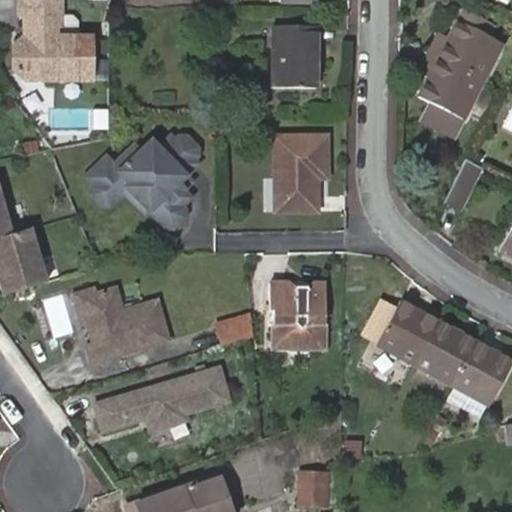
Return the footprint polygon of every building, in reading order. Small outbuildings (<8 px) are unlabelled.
[(58,1),(18,1),(18,16),(23,16),(22,29),(27,29),(26,42),(22,42),(21,42),(11,51),(11,72),(16,77),(46,77),(46,84),(88,84),(88,42),(74,42),(58,42),(58,20),(58,1)] [(426,56),(481,86),(500,48),(487,41),(494,29),(461,12),(448,40),(434,33),(423,55),(426,56)] [(69,20),(58,20),(58,42),(74,42),(74,25),(69,20)] [(316,90),(316,30),(272,29),(272,90),(316,90)] [(481,86),(426,56),(416,75),(425,80),(415,99),(427,105),(462,123),(481,86)] [(462,123),(427,105),(418,123),(453,141),(462,123)] [(105,161),(85,181),(93,189),(91,191),(91,199),(102,209),(109,209),(130,187),(140,197),(136,201),(155,219),(168,205),(176,212),(180,208),(188,199),(175,186),(194,167),(190,161),(194,155),(194,150),(184,139),(177,139),(173,143),(168,139),(156,151),(149,144),(129,164),(123,158),(113,169),(105,161)] [(312,175),(323,175),(322,140),(271,141),(271,216),(312,216),(313,182),(312,175)] [(459,209),(481,169),(466,161),(445,201),(459,209)] [(0,284),(5,299),(48,286),(31,230),(11,236),(0,195),(0,284)] [(183,219),(176,212),(168,205),(155,219),(165,230),(173,230),(183,219)] [(511,225),(497,254),(511,262),(511,225)] [(134,234),(117,240),(125,262),(142,255),(134,234)] [(80,314),(85,313),(84,309),(90,293),(92,293),(90,285),(73,289),(80,314)] [(285,355),(285,356),(306,357),(306,352),(323,353),(323,287),(311,286),(303,295),(291,295),(283,286),(265,286),(265,314),(270,315),(270,346),(286,346),(285,355)] [(84,309),(85,313),(93,344),(85,347),(89,363),(167,342),(156,300),(121,311),(114,287),(92,293),(90,293),(84,309)] [(50,338),(70,334),(63,294),(43,297),(50,338)] [(375,348),(412,367),(436,323),(400,304),(375,348)] [(251,340),(248,320),(215,330),(221,349),(251,340)] [(436,323),(412,367),(450,388),(474,344),(436,323)] [(511,365),(474,344),(450,388),(452,389),(487,408),(488,409),(511,365)] [(270,356),(285,356),(285,355),(286,346),(270,346),(270,356)] [(186,416),(229,404),(220,370),(95,407),(103,434),(138,424),(137,421),(145,418),(146,421),(150,434),(187,423),(186,416)] [(478,423),(487,408),(452,389),(445,403),(478,423)] [(359,460),(360,445),(345,444),(344,459),(359,460)] [(327,507),(329,474),(299,472),(297,506),(327,507)] [(230,511),(218,481),(194,489),(193,485),(124,508),(125,511),(230,511)]
